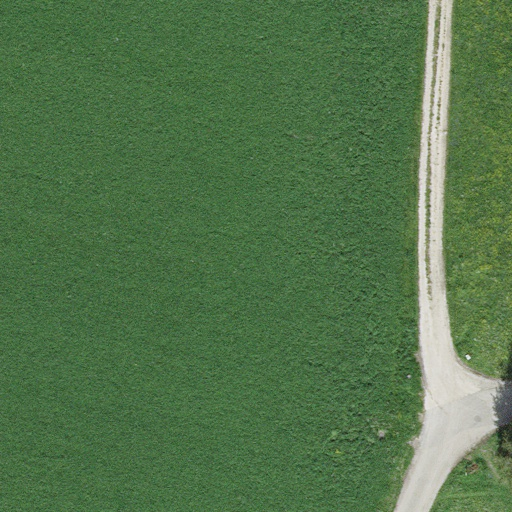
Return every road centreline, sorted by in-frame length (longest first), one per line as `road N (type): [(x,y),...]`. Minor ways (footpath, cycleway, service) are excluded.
road 1 (track): [(465,425),(426,317),(439,0)]
road 2 (residential): [(414,511),(465,425),(511,404)]
